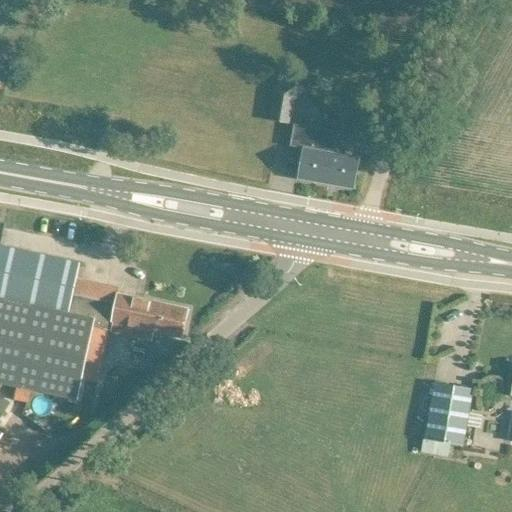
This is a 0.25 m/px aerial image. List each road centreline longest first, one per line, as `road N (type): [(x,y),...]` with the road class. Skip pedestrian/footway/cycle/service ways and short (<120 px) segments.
road 1 (secondary): [(511,271),(0,179)]
road 2 (track): [(392,145),(472,0)]
